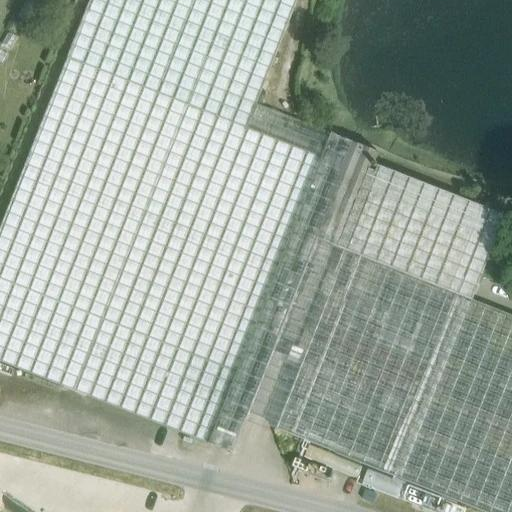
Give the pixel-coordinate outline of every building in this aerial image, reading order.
[(89,0),(76,34),(255,105),(296,0),(89,0)] [(255,105),(76,34),(0,226),(0,363),(231,455),(246,419),(318,234),(336,188),(354,144),(255,105)] [(354,144),(336,188),(361,197),(371,171),(378,154),(354,144)] [(508,218),(380,167),(378,173),(371,171),(361,197),(343,244),(318,234),(246,419),(481,511),(511,511),(511,316),(474,302),(483,278),(484,278),(508,218)] [(361,197),(336,188),(318,234),(343,244),(361,197)] [(308,446),(304,455),(359,478),(363,469),(308,446)] [(311,466),(308,477),(330,483),(333,473),(311,466)] [(0,511),(29,511),(0,491),(0,511)]
